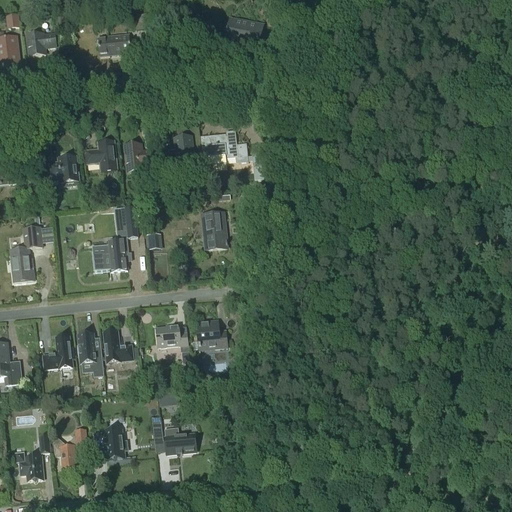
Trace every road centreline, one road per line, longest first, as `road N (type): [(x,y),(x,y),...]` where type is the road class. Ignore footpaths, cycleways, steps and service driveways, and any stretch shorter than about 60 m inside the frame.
road 1 (track): [(214,496),(511,464)]
road 2 (residential): [(0,126),(269,95)]
road 3 (residential): [(0,316),(256,288)]
road 4 (residential): [(65,511),(214,496)]
